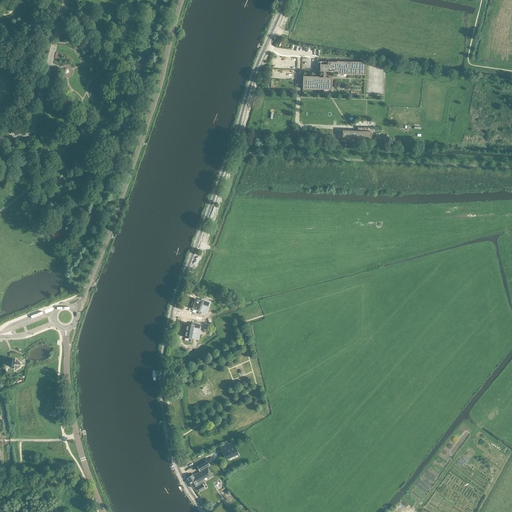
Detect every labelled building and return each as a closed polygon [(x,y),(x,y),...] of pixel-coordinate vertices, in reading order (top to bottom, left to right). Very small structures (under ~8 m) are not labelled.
[(365,74),(365,70),(366,68),(365,68),(365,63),(337,62),(336,62),(324,61),(324,64),(320,64),(319,71),(323,71),(323,77),(303,77),(303,82),(303,83),(302,83),(302,88),(323,89),(323,87),(331,88),(331,84),(332,84),(332,79),(332,78),(325,78),(325,72),(346,72),(346,74),(365,74)] [(373,138),(373,128),(358,127),(357,131),(348,131),(342,131),(342,137),(373,138)] [(60,235),(58,230),(50,234),(53,239),(60,235)] [(194,297),(191,306),(200,310),(203,303),(208,305),(210,301),(204,299),(203,300),(194,297)] [(187,324),(184,337),(191,339),(193,327),(199,328),(200,324),(194,323),(193,325),(187,324)] [(21,364),(20,361),(16,359),(12,361),(11,364),(12,368),(16,369),(20,368),(21,364)] [(232,442),(222,448),(224,451),(223,452),(227,459),(238,453),(232,442)] [(207,461),(196,466),(199,471),(210,466),(207,461)] [(193,488),(213,476),(208,467),(193,475),(187,478),(193,488)]
